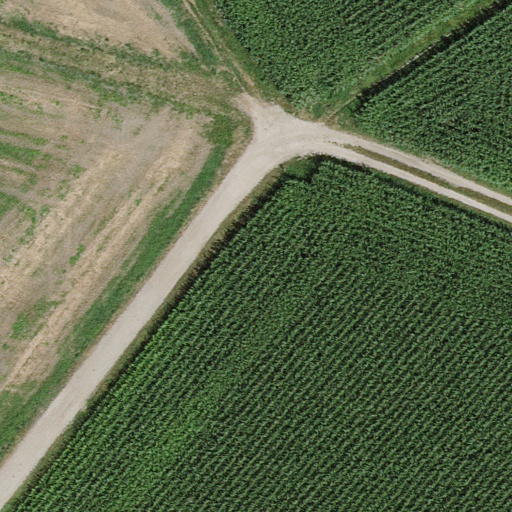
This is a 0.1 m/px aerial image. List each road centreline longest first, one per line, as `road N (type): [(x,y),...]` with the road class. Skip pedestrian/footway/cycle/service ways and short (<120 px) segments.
road 1 (track): [(511,221),(243,115),(0,48)]
road 2 (track): [(0,490),(286,130)]
